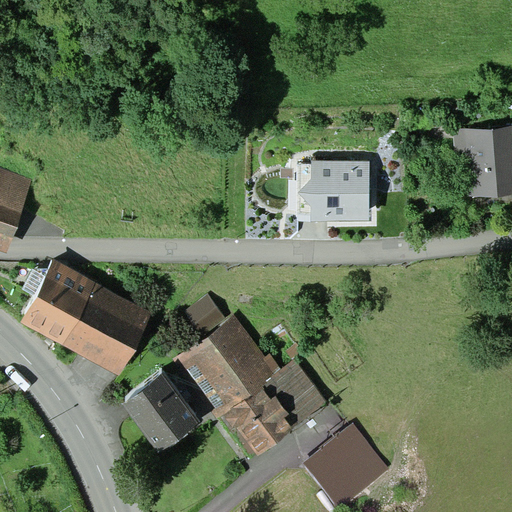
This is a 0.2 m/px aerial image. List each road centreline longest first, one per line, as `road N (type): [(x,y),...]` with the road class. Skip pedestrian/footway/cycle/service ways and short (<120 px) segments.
road 1 (residential): [(0,252),(385,259),(511,240)]
road 2 (tertiary): [(0,335),(83,432),(117,511)]
